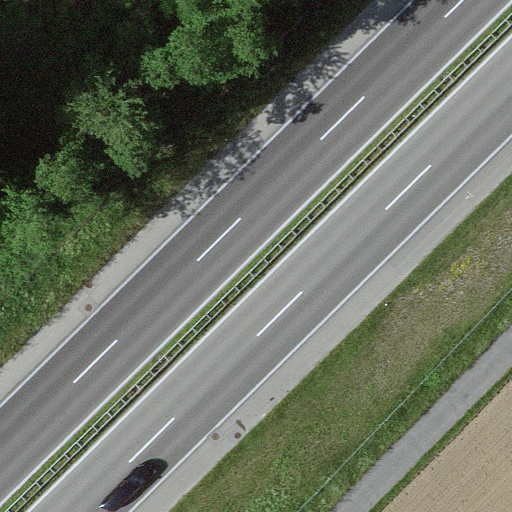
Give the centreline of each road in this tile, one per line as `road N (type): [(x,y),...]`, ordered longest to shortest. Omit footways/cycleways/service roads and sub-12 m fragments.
road 1 (motorway): [(462,0),(0,455)]
road 2 (motorway): [(79,511),(511,85)]
road 3 (unclassified): [(511,338),(340,511)]
